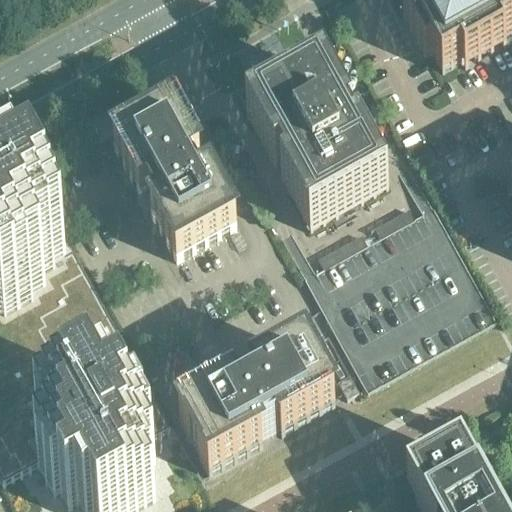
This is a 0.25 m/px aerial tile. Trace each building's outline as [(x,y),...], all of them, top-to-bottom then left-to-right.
[(511,38),(511,14),(511,13),(511,12),(511,0),(399,0),(409,16),(403,20),(425,61),(432,57),(442,77),(461,66),(465,72),(506,49),(503,43),(511,38)] [(388,193),(361,143),(325,77),(297,92),(290,86),(290,85),(289,85),(289,86),(273,95),(272,94),(272,95),(274,105),(247,120),(269,160),(275,170),(274,171),(311,236),(388,193)] [(237,233),(211,186),(204,189),(193,171),(200,167),(174,119),(114,153),(140,200),(147,196),(150,201),(149,203),(148,204),(148,205),(148,206),(149,207),(149,208),(150,209),(151,209),(152,210),(153,210),(154,210),(155,209),(158,215),(151,219),(177,266),(237,233)] [(436,169),(430,157),(415,165),(421,177),(436,169)] [(22,482),(38,473),(54,501),(60,498),(65,506),(67,511),(72,511),(78,509),(80,511),(140,511),(155,504),(156,503),(148,489),(154,486),(146,471),(156,466),(147,450),(153,447),(170,437),(169,435),(73,261),(66,265),(27,194),(13,202),(9,196),(0,201),(0,485),(3,491),(3,492),(22,482)] [(496,329),(434,215),(415,226),(380,245),(367,252),(324,275),(305,286),(321,315),(365,395),(368,400),(496,329)] [(380,245),(415,226),(409,215),(374,234),(380,245)] [(324,275),(367,252),(362,241),(318,265),(324,275)] [(320,351),(318,352),(328,370),(340,363),(330,346),(320,351)] [(282,441),(335,411),(331,403),(306,358),(252,387),(256,394),(250,398),(250,397),(249,396),(248,396),(247,395),(246,395),(245,395),(245,396),(244,396),(243,397),(242,398),(242,399),(242,400),(242,401),(242,402),(237,405),(233,398),(179,427),(209,481),(263,451),(260,447),(265,444),(270,442),(274,439),(279,437),(282,441)] [(340,363),(328,370),(338,388),(350,381),(340,363)] [(359,398),(350,381),(338,388),(343,397),(347,404),(359,398)] [(250,397),(254,395),(249,384),(232,394),(237,404),(242,401),(242,400),(242,399),(242,398),(243,397),(244,396),(245,396),(245,395),(246,395),(247,395),(248,396),(249,396),(250,397)] [(450,483),(468,473),(462,461),(425,481),(420,484),(407,490),(411,498),(414,503),(426,496),(450,483)] [(490,511),(468,473),(450,483),(426,496),(414,503),(419,511),(490,511)]
